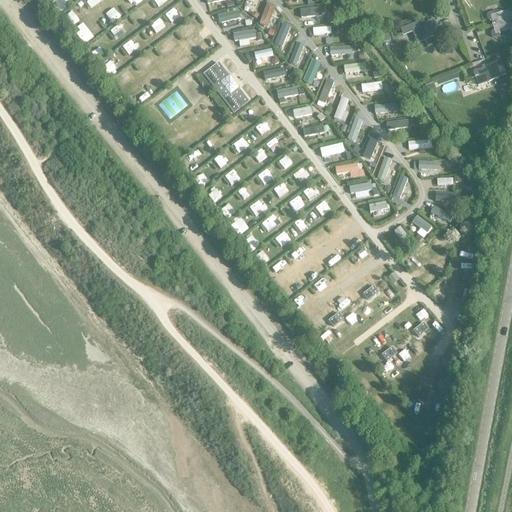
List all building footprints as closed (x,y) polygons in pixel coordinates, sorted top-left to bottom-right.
[(176,2),(168,9),(175,18),(183,11),(176,2)] [(146,13),(151,10),(145,3),(141,6),(146,13)] [(115,4),(103,14),(110,23),(122,13),(115,4)] [(130,14),(137,22),(146,14),(138,7),(130,14)] [(276,10),(267,7),(259,27),(267,31),(276,10)] [(158,15),(165,25),(174,19),(167,9),(158,15)] [(63,16),(71,25),(78,20),(70,10),(63,16)] [(321,20),(320,11),(300,13),(301,21),(321,20)] [(493,27),(510,22),(508,12),(503,14),(502,12),(498,13),(497,12),(488,14),(486,17),(487,20),(490,22),(492,21),(493,27)] [(240,22),(238,14),(217,19),(219,27),(240,22)] [(156,31),(165,26),(158,16),(150,22),(156,31)] [(180,25),(187,34),(197,27),(189,18),(180,25)] [(120,36),(129,29),(122,19),(112,26),(120,36)] [(442,41),(434,20),(427,23),(428,26),(419,30),(424,42),(425,41),(427,47),(442,41)] [(511,31),(511,27),(510,22),(493,27),(495,31),(492,32),(491,35),(491,37),(494,39),(504,37),(504,35),(509,34),(508,32),(511,31)] [(83,42),(92,36),(84,25),(75,31),(83,42)] [(290,31),(282,28),(274,48),(282,51),(290,31)] [(106,39),(110,35),(105,29),(100,34),(106,39)] [(255,42),(254,33),(233,36),(234,45),(255,42)] [(383,37),(381,38),(383,43),(387,42),(391,40),(389,35),(383,37)] [(131,38),(122,46),(126,50),(135,43),(131,38)] [(155,43),(160,53),(171,47),(165,38),(155,43)] [(92,39),(86,44),(94,54),(100,49),(92,39)] [(388,43),(385,44),(390,51),(393,49),(396,47),(391,40),(388,43)] [(304,49),(297,46),(289,66),(296,69),(304,49)] [(145,65),(153,57),(146,49),(138,56),(145,65)] [(352,58),(352,50),(331,50),(331,58),(352,58)] [(272,59),(271,52),(254,55),(255,62),(272,59)] [(107,61),(113,70),(118,66),(111,58),(107,61)] [(341,69),(365,66),(364,59),(340,62),(341,69)] [(108,75),(113,73),(106,60),(101,63),(108,75)] [(502,62),(473,72),(478,86),(498,79),(502,88),(509,85),(506,76),(507,76),(502,62)] [(321,67),(312,63),(302,84),(312,88),(321,67)] [(248,105),(219,66),(203,78),(233,117),(248,105)] [(123,67),(114,75),(122,84),(130,77),(123,67)] [(366,74),(365,67),(345,69),(345,76),(366,74)] [(286,79),(284,71),(263,76),(265,84),(286,79)] [(334,86),(327,83),(318,105),(325,107),(334,86)] [(433,85),(426,87),(429,96),(436,94),(433,85)] [(382,93),(381,86),(362,88),(362,95),(382,93)] [(160,87),(155,94),(166,101),(171,94),(160,87)] [(298,99),(297,91),(276,95),(278,103),(298,99)] [(396,92),(391,96),(395,101),(399,97),(396,92)] [(348,103),(341,101),(334,122),(341,125),(348,103)] [(147,120),(155,114),(148,105),(140,111),(147,120)] [(397,115),(396,107),(374,109),(375,117),(397,115)] [(311,119),(310,111),(292,114),(294,122),(311,119)] [(316,113),(319,120),(324,117),(322,111),(316,113)] [(265,116),(255,125),(263,134),(272,126),(265,116)] [(206,128),(213,122),(209,117),(202,122),(206,128)] [(150,123),(156,129),(161,125),(155,118),(150,123)] [(362,124),(355,122),(347,143),(355,146),(362,124)] [(410,132),(409,123),(387,126),(388,134),(410,132)] [(158,129),(161,138),(169,135),(166,126),(158,129)] [(198,126),(191,132),(198,139),(205,133),(198,126)] [(106,140),(113,136),(109,130),(103,133),(106,140)] [(324,138),(323,130),(303,133),(304,140),(324,138)] [(205,153),(217,145),(210,135),(199,143),(205,153)] [(238,152),(249,145),(242,135),(232,142),(238,152)] [(265,142),(272,151),(282,144),(276,135),(265,142)] [(180,143),(183,149),(189,146),(186,140),(180,143)] [(379,145),(371,142),(363,161),(370,164),(379,145)] [(432,151),(431,143),(408,145),(409,153),(432,151)] [(179,144),(172,147),(175,156),(182,153),(179,144)] [(258,163),(268,156),(260,145),(251,152),(258,163)] [(344,156),(343,147),(320,152),(322,161),(344,156)] [(284,166),(292,160),(285,151),(277,158),(284,166)] [(217,153),(211,159),(218,167),(224,162),(217,153)] [(187,169),(195,163),(189,155),(181,160),(187,169)] [(392,164),(384,161),(377,181),(385,184),(392,164)] [(261,170),(268,179),(275,173),(269,164),(261,170)] [(438,174),(439,166),(419,165),(418,173),(438,174)] [(205,166),(193,177),(202,187),(214,176),(205,166)] [(229,183),(240,174),(234,166),(223,174),(229,183)] [(358,175),(357,168),(335,170),(336,178),(358,175)] [(289,175),(296,184),(303,179),(295,170),(289,175)] [(452,184),(452,176),(436,176),(436,184),(452,184)] [(250,195),(260,187),(252,177),(242,185),(250,195)] [(272,187),(280,197),(289,189),(281,179),(272,187)] [(408,182),(401,179),(393,199),(400,202),(408,182)] [(307,197),(319,194),(316,183),(304,187),(307,197)] [(212,200),(220,193),(213,185),(205,192),(212,200)] [(372,194),(371,187),(349,190),(350,197),(372,194)] [(224,215),(236,206),(229,197),(217,206),(224,215)] [(460,207),(460,198),(435,197),(435,206),(460,207)] [(288,214),(296,207),(289,199),(281,206),(288,214)] [(321,215),(330,208),(323,199),(314,207),(321,215)] [(265,202),(259,205),(257,200),(249,203),(254,214),(267,208),(265,202)] [(387,213),(386,205),(369,208),(371,217),(387,213)] [(276,209),(266,217),(274,226),(283,218),(276,209)] [(454,219),(434,209),(431,216),(450,226),(454,219)] [(337,227),(345,221),(339,212),(330,219),(337,227)] [(299,230),(309,224),(303,215),(294,220),(299,230)] [(229,221),(234,232),(245,227),(241,216),(229,221)] [(432,231),(416,219),(412,226),(427,237),(432,231)] [(285,228),(275,234),(281,244),(291,238),(285,228)] [(315,230),(306,237),(313,246),(321,239),(315,230)] [(414,247),(401,230),(395,235),(408,252),(414,247)] [(243,240),(251,251),(260,246),(252,234),(243,240)] [(440,234),(433,239),(437,246),(444,241),(440,234)] [(474,255),(476,244),(467,242),(465,252),(474,255)] [(298,244),(287,251),(294,260),(304,252),(298,244)] [(357,263),(365,257),(359,248),(351,254),(357,263)] [(264,249),(255,256),(260,263),(270,256),(264,249)] [(410,264),(419,258),(413,250),(404,256),(410,264)] [(462,265),(470,266),(472,256),(464,255),(462,265)] [(439,257),(431,261),(436,274),(445,270),(439,257)] [(278,258),(271,264),(278,272),(284,267),(278,258)] [(338,277),(346,270),(339,262),(331,268),(338,277)] [(368,271),(373,281),(383,276),(379,266),(368,271)] [(421,279),(428,286),(436,277),(429,270),(421,279)] [(461,278),(468,280),(470,273),(462,271),(461,278)] [(363,277),(356,282),(361,290),(368,285),(363,277)] [(394,277),(388,281),(394,288),(399,285),(394,277)] [(329,287),(324,279),(316,283),(321,292),(329,287)] [(307,305),(314,299),(305,288),(298,294),(307,305)] [(379,296),(374,290),(364,297),(369,304),(379,296)] [(344,292),(336,298),(342,306),(350,300),(344,292)] [(368,314),(373,310),(368,304),(363,308),(368,314)] [(352,321),(361,316),(355,306),(346,311),(352,321)] [(344,323),(339,317),(328,324),(333,331),(344,323)] [(429,334),(423,327),(413,334),(418,341),(429,334)] [(397,349),(402,346),(395,333),(389,336),(397,349)] [(335,349),(338,355),(349,349),(346,343),(335,349)] [(412,347),(420,358),(426,353),(418,343),(412,347)] [(397,357),(392,351),(382,358),(387,365),(397,357)] [(348,363),(357,359),(355,354),(346,358),(348,363)] [(438,365),(436,375),(446,377),(447,366),(438,365)] [(380,373),(387,379),(391,375),(384,368),(380,373)] [(420,385),(424,380),(418,375),(414,380),(420,385)] [(363,388),(371,384),(368,378),(360,382),(363,388)] [(435,395),(444,396),(445,385),(436,384),(435,395)] [(373,400),(379,395),(375,389),(368,394),(373,400)] [(415,411),(421,408),(416,397),(409,400),(415,411)] [(431,412),(439,412),(440,404),(431,403),(431,412)] [(383,416),(391,410),(387,405),(379,411),(383,416)]
